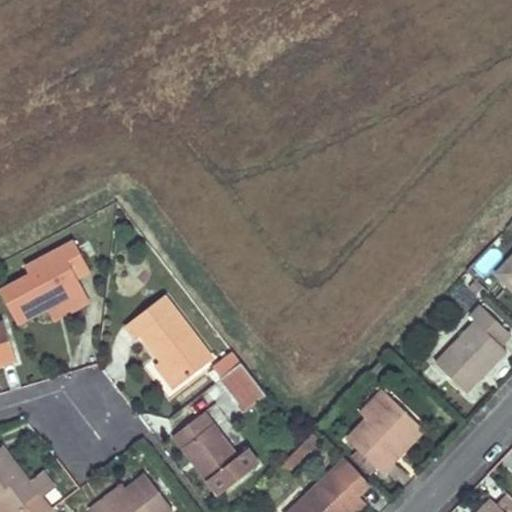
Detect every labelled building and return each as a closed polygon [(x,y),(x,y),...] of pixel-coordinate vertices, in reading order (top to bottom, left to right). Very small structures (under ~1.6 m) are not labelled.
[(30,275),(0,290),(18,324),(47,309),(51,307),(47,300),(56,295),(60,302),(83,290),(77,280),(91,273),(75,241),(38,261),(42,269),(30,275)] [(511,255),(496,272),(511,287),(511,255)] [(42,269),(38,261),(25,267),(30,275),(42,269)] [(47,300),(51,307),(47,309),(51,316),(87,297),(83,290),(60,302),(56,295),(47,300)] [(165,295),(126,324),(137,340),(143,335),(161,360),(180,384),(213,360),(165,295)] [(510,333),(481,306),(471,316),(476,321),(436,362),(466,391),(506,351),(501,345),(510,333)] [(3,319),(0,320),(0,366),(16,362),(3,319)] [(176,387),(180,384),(161,360),(158,363),(176,387)] [(265,395),(241,363),(221,379),(245,411),(265,395)] [(422,427),(390,396),(349,440),(383,474),(396,461),(392,457),(422,427)] [(206,412),(175,435),(191,456),(195,451),(204,463),(199,467),(221,495),(261,464),(250,448),(239,456),(206,412)] [(422,427),(392,457),(396,461),(426,431),(422,427)] [(49,511),(51,511),(4,446),(0,448),(0,498),(10,511),(49,511)] [(195,451),(191,456),(199,467),(204,463),(195,451)] [(347,459),(289,511),(353,511),(363,502),(357,494),(370,483),(347,459)] [(104,498),(92,509),(94,511),(168,511),(170,511),(145,478),(109,504),(104,498)] [(511,511),(511,497),(507,493),(498,504),(489,511),(511,511)] [(10,511),(0,498),(0,511),(10,511)] [(492,499),(479,511),(489,511),(498,504),(492,499)]
